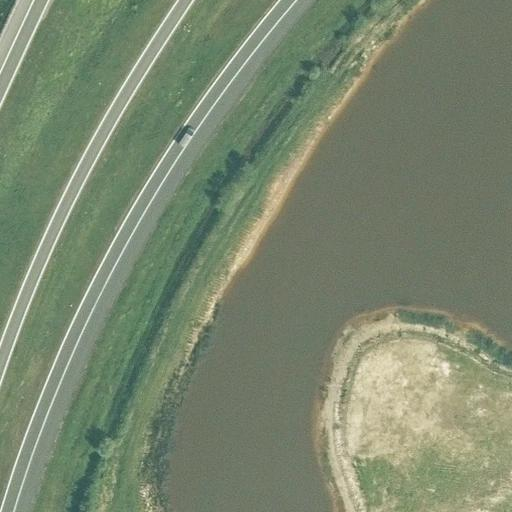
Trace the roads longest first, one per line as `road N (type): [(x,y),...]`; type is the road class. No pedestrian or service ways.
road 1 (motorway): [(7,511),(92,296),(178,147),(289,0)]
road 2 (motorway): [(0,363),(91,154),(189,0)]
